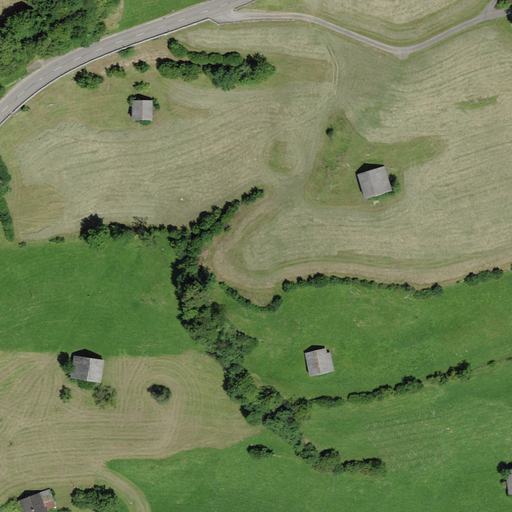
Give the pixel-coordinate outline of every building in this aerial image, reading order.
[(361,61),(344,59),(342,76),(359,78),(361,61)] [(153,105),(132,105),(132,125),(153,125),(153,105)] [(385,168),(356,176),(362,200),(391,192),(385,168)] [(330,350),(303,356),(308,379),(335,373),(330,350)] [(104,361),(74,355),(70,378),(100,383),(104,361)] [(47,511),(41,492),(20,499),(23,511),(47,511)]
